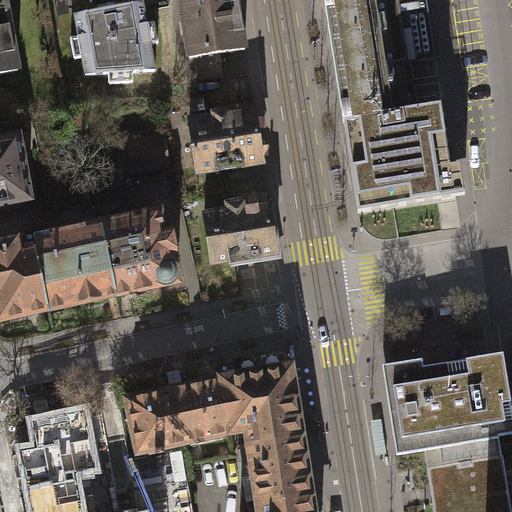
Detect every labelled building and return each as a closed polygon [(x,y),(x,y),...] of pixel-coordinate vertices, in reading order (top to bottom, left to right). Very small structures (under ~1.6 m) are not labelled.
[(234,0),(179,0),(189,58),(218,54),(243,50),(234,0)] [(404,62),(409,63),(400,3),(399,0),(324,0),(343,121),(411,111),(404,62)] [(429,0),(413,0),(400,3),(409,63),(436,59),(429,0)] [(0,73),(16,70),(4,3),(0,3),(0,73)] [(131,83),(130,73),(154,71),(149,45),(156,44),(152,25),(146,26),(142,5),(73,17),(77,38),(69,39),(73,60),(80,58),(84,76),(108,75),(109,85),(131,83)] [(222,77),(218,54),(189,58),(191,79),(222,77)] [(411,111),(343,121),(356,212),(463,196),(458,164),(448,166),(441,120),(439,107),(411,111)] [(231,115),(231,111),(213,114),(213,117),(190,121),(198,174),(263,164),(255,111),(231,115)] [(0,140),(0,203),(29,199),(18,137),(0,140)] [(165,138),(131,143),(134,169),(169,163),(165,138)] [(96,203),(100,222),(129,216),(125,197),(96,203)] [(246,208),(245,201),(227,204),(228,210),(204,214),(212,264),(230,262),(231,265),(259,260),(259,257),(277,254),(269,204),(246,208)] [(159,285),(172,285),(178,280),(178,270),(174,264),(172,255),(175,254),(170,230),(164,231),(159,209),(129,216),(100,222),(116,293),(159,285)] [(107,296),(116,293),(100,222),(31,236),(48,310),(88,299),(94,303),(105,300),(107,296)] [(14,315),(48,310),(31,236),(0,242),(0,321),(3,323),(8,320),(14,315)] [(397,456),(425,451),(432,450),(439,449),(442,466),(502,457),(499,439),(499,437),(511,435),(511,408),(504,355),(423,368),(422,361),(401,364),(383,367),(397,456)] [(301,395),(294,396),(290,370),(224,380),(232,433),(253,429),(255,441),(250,442),(250,443),(301,435),(297,414),(303,412),(301,395)] [(232,433),(224,380),(128,401),(139,452),(232,433)] [(83,511),(76,474),(97,470),(89,428),(68,432),(65,415),(31,421),(36,448),(21,451),(31,511),(83,511)] [(259,503),(310,495),(301,435),(250,443),(259,503)] [(449,511),(446,493),(442,466),(439,449),(432,450),(425,451),(434,511),(449,511)] [(511,511),(503,457),(502,457),(442,466),(449,511),(511,511)] [(312,511),(310,495),(259,503),(260,511),(312,511)]
